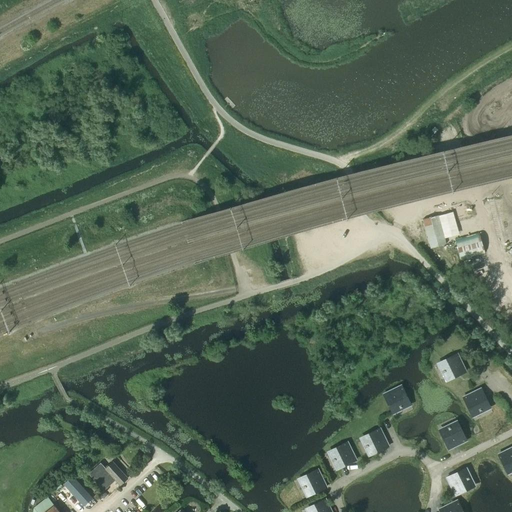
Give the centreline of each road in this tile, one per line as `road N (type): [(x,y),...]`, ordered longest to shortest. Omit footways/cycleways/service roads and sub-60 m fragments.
road 1 (unclassified): [(511,356),(408,247),(366,220),(349,170),(224,115),(153,0)]
road 2 (track): [(0,243),(179,175),(212,197),(246,294)]
road 3 (track): [(246,294),(52,368)]
road 4 (track): [(246,294),(337,265),(380,230)]
